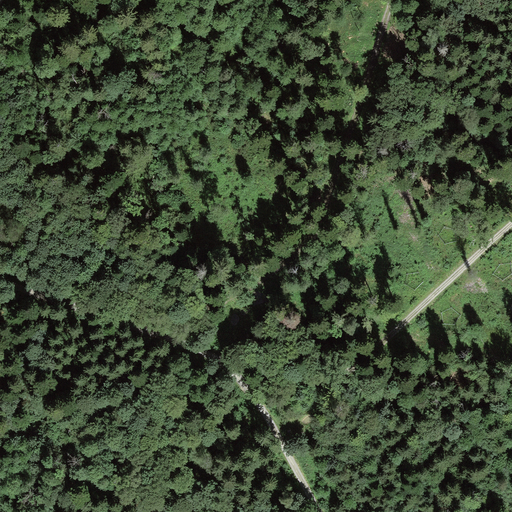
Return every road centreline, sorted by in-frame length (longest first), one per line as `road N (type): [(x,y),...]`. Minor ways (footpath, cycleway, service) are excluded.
road 1 (track): [(392,0),(322,210),(298,251),(188,318),(144,335)]
road 2 (track): [(0,282),(231,366),(320,511)]
road 3 (track): [(231,366),(316,383),(351,369),(511,222)]
